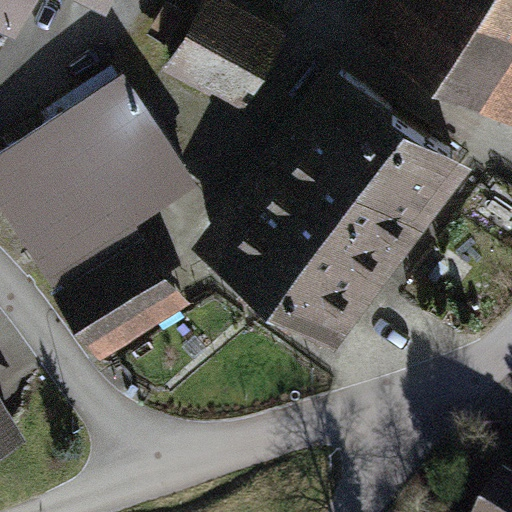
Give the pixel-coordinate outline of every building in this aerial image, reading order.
[(0,0),(0,10),(11,16),(19,0),(0,0)] [(272,36),(209,0),(172,67),(209,88),(216,76),(241,90),(272,36)] [(511,0),(383,0),(368,25),(454,77),(478,36),(498,0),(505,0),(511,4),(511,0)] [(492,46),(511,59),(511,4),(505,0),(498,0),(478,36),(492,46)] [(492,46),(478,36),(454,77),(471,88),(492,46)] [(511,59),(492,46),(471,88),(492,101),(511,69),(511,59)] [(123,71),(0,152),(0,197),(102,344),(174,296),(121,219),(185,167),(123,71)] [(344,71),(317,109),(358,138),(385,100),(344,71)] [(358,138),(317,109),(302,127),(413,206),(454,150),(385,100),(358,138)] [(413,206),(302,127),(291,146),(359,194),(329,236),(371,265),(413,206)] [(359,194),(291,146),(217,244),(328,324),(371,265),(329,236),(359,194)] [(0,436),(12,430),(0,408),(0,436)] [(511,511),(511,487),(505,484),(488,511),(511,511)]
